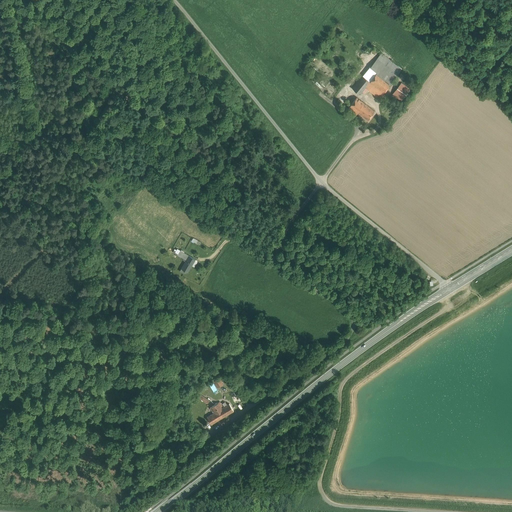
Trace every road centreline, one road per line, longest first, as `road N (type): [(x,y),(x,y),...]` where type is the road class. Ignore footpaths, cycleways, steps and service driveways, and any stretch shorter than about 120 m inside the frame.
road 1 (unclassified): [(320,181),(272,262),(357,317),(353,327),(120,507)]
road 2 (track): [(439,511),(340,505),(326,500),(319,479),(344,381),(448,306),(449,288)]
road 3 (secondary): [(159,511),(308,388),(449,288)]
road 4 (unclassified): [(320,181),(174,0)]
road 5 (unclassified): [(449,288),(320,181)]
